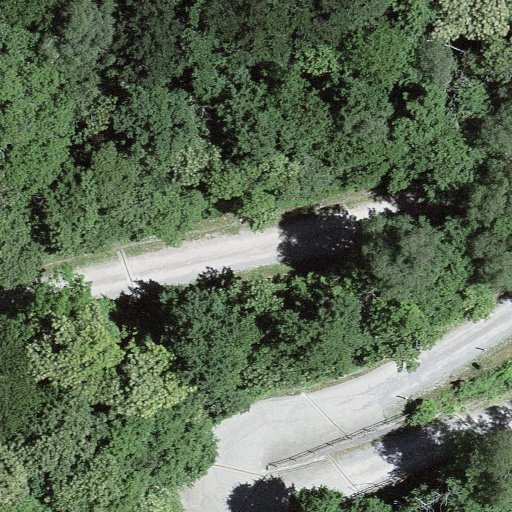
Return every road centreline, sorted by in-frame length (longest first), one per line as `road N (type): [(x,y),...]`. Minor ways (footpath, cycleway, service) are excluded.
road 1 (unclassified): [(0,314),(446,199),(511,160)]
road 2 (unclassified): [(511,312),(346,405),(231,449),(219,482),(242,511)]
road 3 (unclassified): [(274,511),(511,422)]
